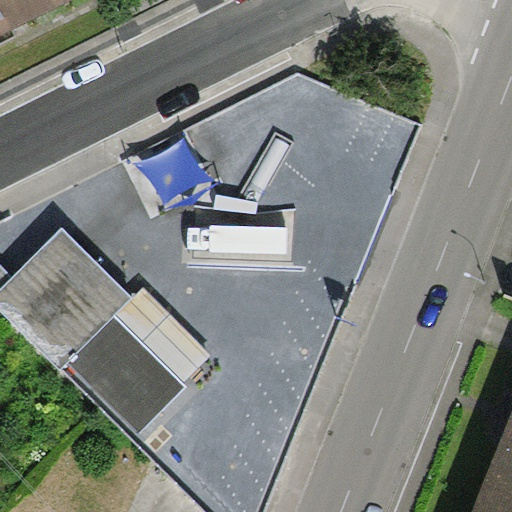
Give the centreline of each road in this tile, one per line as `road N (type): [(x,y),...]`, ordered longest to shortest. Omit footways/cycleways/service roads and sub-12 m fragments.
road 1 (primary): [(347,511),(511,58)]
road 2 (residential): [(283,0),(0,138)]
